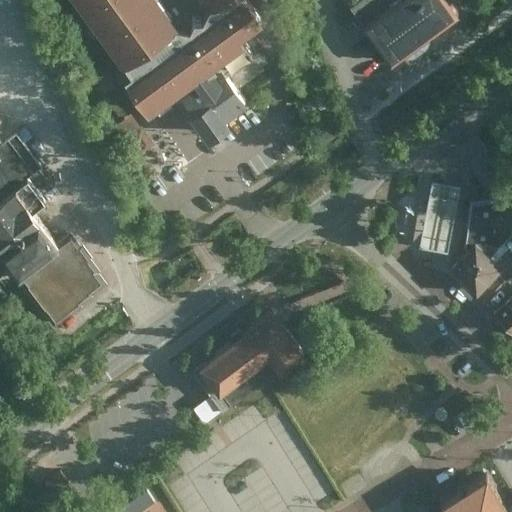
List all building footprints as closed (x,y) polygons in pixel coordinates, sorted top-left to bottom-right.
[(237,36),(258,19),(245,0),(202,0),(206,7),(204,22),(193,24),(187,31),(175,26),(156,0),(72,0),(130,75),(123,79),(145,112),(176,94),(215,66),(244,41),(237,36)] [(446,0),(359,0),(352,6),(394,65),(460,18),(446,0)] [(223,120),(243,106),(215,66),(176,94),(209,141),(228,127),(223,120)] [(0,144),(0,193),(24,175),(41,163),(17,132),(0,144)] [(0,193),(0,250),(35,223),(27,215),(44,200),(24,175),(0,193)] [(446,251),(458,185),(429,179),(417,246),(446,251)] [(493,202),(472,201),(467,237),(476,241),(487,255),(511,236),(501,216),(493,202)] [(511,210),(501,216),(511,236),(511,237),(511,210)] [(0,250),(0,251),(15,273),(53,245),(35,223),(0,250)] [(15,273),(52,322),(106,282),(69,233),(53,245),(15,273)] [(472,308),(507,279),(487,255),(476,241),(441,271),(472,308)] [(508,331),(511,328),(511,293),(492,310),(508,331)] [(275,311),(197,370),(215,394),(266,355),(281,374),(307,354),(275,311)] [(210,393),(192,405),(203,421),(220,409),(210,393)] [(511,511),(511,498),(489,465),(441,498),(450,511),(511,511)]
